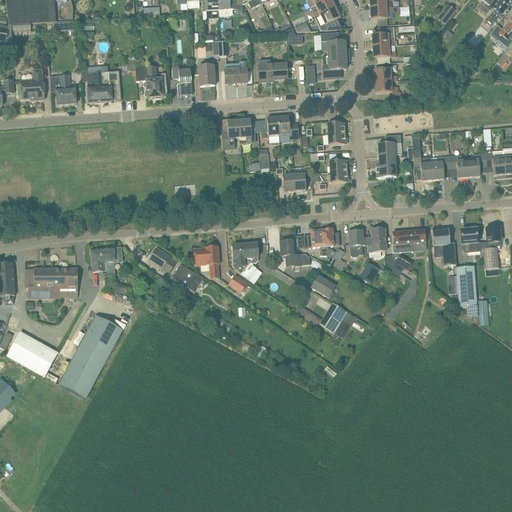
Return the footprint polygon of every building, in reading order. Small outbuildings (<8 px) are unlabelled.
[(64,0),(6,0),(6,1),(8,19),(9,27),(11,27),(31,26),(56,24),(55,2),(65,2),(64,0)] [(219,18),(217,0),(205,0),(206,12),(210,12),(210,20),(219,20),(219,18)] [(217,0),(219,18),(231,17),(231,11),(237,11),(236,6),(235,0),(217,0)] [(252,10),(262,5),(259,0),(235,0),(236,6),(242,6),(248,3),(252,10)] [(310,8),(315,6),(327,0),(312,0),(313,1),(308,3),(310,8)] [(315,18),(335,9),(330,0),(327,0),(315,6),(318,12),(313,14),(315,18)] [(369,0),(370,10),(392,8),(391,8),(391,2),(392,2),(391,0),(369,0)] [(490,0),(494,3),(490,7),(494,11),(487,20),(493,25),(500,16),(501,16),(511,2),(511,1),(510,0),(490,0)] [(448,6),(437,20),(444,26),(455,12),(448,6)] [(329,25),(340,19),(338,14),(340,12),(338,7),(335,9),(315,18),(322,32),(329,32),(329,25)] [(399,8),(399,17),(409,16),(409,7),(399,8)] [(392,8),(370,10),(371,21),(387,20),(393,20),(393,14),(392,13),(392,8)] [(511,17),(509,21),(510,22),(499,35),(502,37),(498,42),(508,50),(511,44),(511,17)] [(455,26),(449,21),(439,35),(444,40),(455,26)] [(0,57),(13,58),(12,33),(11,27),(9,27),(0,25),(0,57)] [(295,34),(306,32),(305,25),(294,27),(295,34)] [(378,36),(372,36),(372,48),(389,47),(395,47),(394,42),(394,41),(393,29),(377,30),(378,36)] [(323,58),(348,56),(348,51),(345,51),(345,43),(339,43),(339,35),(321,36),(322,49),(327,49),(328,57),(322,58),(323,58)] [(303,36),(286,37),(287,47),(303,46),(303,36)] [(219,58),(227,57),(226,43),(218,43),(219,58)] [(389,47),(372,48),(373,60),(395,58),(395,53),(389,53),(389,47)] [(502,68),(510,58),(504,54),(497,64),(502,68)] [(323,68),(323,70),(324,80),(341,79),(341,71),(346,71),(346,63),(349,62),(348,56),(323,58),(323,68)] [(135,61),(127,62),(127,73),(136,72),(136,70),(135,61)] [(144,61),(135,61),(136,70),(143,70),(143,69),(144,69),(144,61)] [(286,66),(270,66),(270,62),(261,63),(261,67),(258,67),(259,84),(270,84),(270,82),(287,81),(286,66)] [(469,81),(477,73),(468,65),(460,74),(469,81)] [(306,85),(314,84),(313,66),(306,66),(306,85)] [(215,87),(214,77),(214,67),(199,68),(200,88),(215,87)] [(166,75),(156,76),(155,68),(147,69),(144,69),(143,69),(143,70),(136,70),(136,72),(136,83),(145,83),(147,100),(167,98),(166,75)] [(192,96),(191,86),(190,72),(179,73),(179,68),(172,69),(173,80),(179,81),(180,97),(185,97),(185,98),(187,97),(192,96)] [(247,85),(247,75),(246,70),(225,71),(226,86),(247,85)] [(391,70),(374,72),(374,85),(391,84),(391,83),(397,82),(396,76),(391,77),(391,70)] [(34,101),(44,101),(43,81),(42,81),(41,71),(33,72),(34,82),(20,83),(22,101),(34,100),(34,101)] [(118,73),(92,75),(92,72),(83,73),(83,83),(87,83),(87,88),(88,104),(112,102),(111,88),(120,87),(118,73)] [(76,105),(75,95),(75,89),(71,89),(70,77),(59,78),(50,78),(51,94),(56,94),(57,106),(76,105)] [(3,89),(0,89),(0,107),(3,107),(2,95),(4,95),(13,95),(13,82),(3,82),(3,89)] [(400,99),(400,92),(397,93),(397,88),(392,88),(391,84),(374,85),(375,95),(389,94),(390,100),(400,99)] [(299,140),(298,126),(289,126),(289,118),(278,119),(279,137),(289,136),(289,141),(299,140)] [(268,138),(279,137),(278,119),(267,120),(268,134),(261,134),(262,141),(269,140),(268,138)] [(233,122),(233,121),(232,120),(226,120),(227,133),(221,133),(222,147),(235,146),(235,140),(240,140),(239,122),(233,122)] [(252,145),(251,131),(250,121),(239,122),(240,140),(241,145),(246,145),(252,145)] [(328,134),(346,133),(345,124),(327,125),(328,134)] [(328,147),(335,147),(345,146),(345,142),(346,142),(346,133),(328,134),(328,147)] [(394,145),(401,145),(401,137),(385,137),(385,145),(378,146),(378,157),(395,156),(394,145)] [(511,151),(503,152),(505,176),(511,175),(511,151)] [(420,152),(413,152),(413,155),(413,161),(414,174),(421,173),(422,183),(433,182),(432,165),(431,159),(421,160),(420,152)] [(492,155),(485,155),(486,168),(493,168),(494,177),(505,176),(503,152),(492,153),(492,155)] [(473,162),(467,162),(469,179),(480,178),(479,169),(486,168),(485,155),(473,156),(473,162)] [(260,156),(260,164),(261,171),(269,170),(268,157),(268,156),(260,156)] [(379,168),(395,168),(395,156),(378,157),(379,168)] [(449,158),(450,171),(457,170),(458,180),(469,179),(467,162),(462,162),(462,157),(456,157),(449,158)] [(431,159),(432,165),(433,182),(444,181),(443,171),(450,171),(449,158),(437,159),(431,159)] [(330,172),(348,171),(347,162),(329,163),(330,172)] [(252,165),(248,168),(249,173),(261,172),(261,171),(260,164),(252,165)] [(396,179),(395,168),(379,168),(376,169),(376,180),(385,179),(385,185),(394,185),(393,179),(396,179)] [(330,172),(330,175),(330,184),(347,184),(347,180),(348,180),(348,171),(330,172)] [(306,192),(305,182),(305,175),(304,175),(304,173),(293,174),(294,176),(295,193),(306,192)] [(284,194),(295,193),(294,176),(283,177),(284,194)] [(175,186),(176,195),(195,194),(195,185),(175,186)] [(500,243),(500,238),(499,228),(486,229),(487,239),(488,244),(489,244),(489,250),(483,251),(485,270),(498,269),(497,250),(496,250),(495,243),(500,243)] [(442,229),(432,230),(434,255),(442,254),(443,267),(456,266),(454,244),(450,244),(449,232),(442,232),(442,229)] [(340,247),(339,244),(339,234),(333,235),(332,230),(323,231),(324,240),(325,240),(326,248),(328,248),(340,247)] [(478,244),(477,240),(476,230),(461,231),(462,246),(463,246),(464,254),(471,254),(481,253),(480,243),(478,244)] [(328,250),(328,248),(326,248),(325,240),(324,240),(323,231),(311,232),(311,237),(303,237),(305,250),(319,249),(320,257),(326,257),(327,256),(328,250)] [(384,231),(371,232),(372,240),(367,240),(368,254),(386,252),(384,231)] [(366,240),(363,240),(362,232),(349,233),(350,248),(351,257),(353,258),(357,258),(359,256),(363,256),(363,254),(362,247),(366,246),(366,240)] [(409,233),(392,234),(393,244),(393,245),(392,245),(393,254),(399,254),(412,253),(412,244),(416,244),(426,243),(426,242),(425,232),(409,233)] [(295,256),(295,252),(294,242),(280,243),(281,258),(286,258),(287,268),(296,268),(302,267),(310,266),(309,260),(305,255),(301,256),(301,255),(295,256)] [(234,247),(232,247),(233,260),(234,260),(235,270),(241,275),(250,265),(256,264),(258,262),(257,245),(255,246),(255,244),(249,244),(249,246),(239,247),(239,245),(234,246),(234,247)] [(218,248),(194,250),(195,267),(209,266),(210,280),(219,279),(218,265),(219,265),(218,248)] [(114,264),(123,263),(122,249),(113,250),(113,249),(91,251),(92,266),(93,266),(93,273),(100,273),(100,278),(109,277),(109,276),(115,276),(114,264)] [(169,259),(164,256),(156,250),(148,262),(156,268),(161,271),(162,271),(169,275),(176,264),(169,259)] [(339,262),(344,253),(338,250),(336,253),(328,250),(327,256),(339,262)] [(399,257),(394,257),(394,263),(401,267),(406,259),(399,255),(399,257)] [(401,275),(402,272),(404,269),(401,267),(394,263),(394,257),(394,256),(384,257),(385,273),(408,286),(411,281),(401,275)] [(371,285),(373,282),(379,270),(368,263),(361,275),(359,278),(371,285)] [(12,265),(0,265),(0,297),(15,297),(12,265)] [(181,265),(175,274),(188,283),(197,289),(204,280),(181,265)] [(456,269),(459,309),(467,308),(468,317),(477,316),(474,267),(456,269)] [(28,299),(48,299),(48,288),(54,288),(54,280),(44,280),(44,271),(26,271),(26,289),(28,289),(28,299)] [(77,298),(77,289),(77,271),(44,271),(44,280),(54,280),(54,288),(48,288),(48,299),(61,299),(61,298),(77,298)] [(241,295),(246,286),(251,288),(253,284),(240,275),(238,279),(236,277),(229,287),(241,295)] [(335,288),(320,279),(317,278),(311,289),(328,299),(335,288)] [(116,285),(114,293),(128,296),(130,287),(116,285)] [(332,293),(328,300),(331,303),(336,296),(332,293)] [(489,326),(487,302),(478,303),(480,327),(489,326)] [(322,320),(319,325),(326,330),(343,340),(352,327),(351,327),(343,321),(348,314),(332,304),(322,320)] [(301,306),(296,313),(305,319),(310,312),(301,306)] [(95,317),(59,386),(85,400),(122,331),(95,317)] [(45,379),(58,355),(20,333),(6,357),(45,379)]
